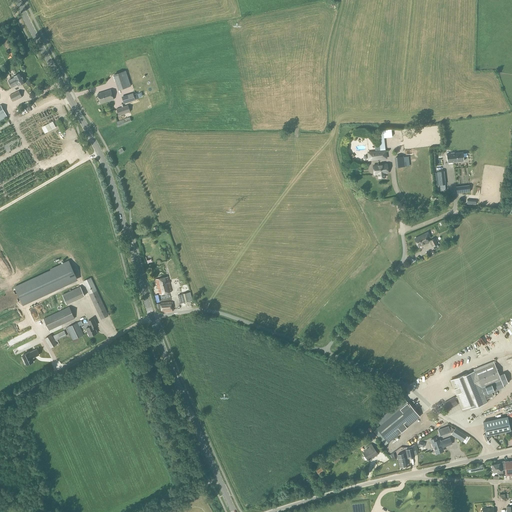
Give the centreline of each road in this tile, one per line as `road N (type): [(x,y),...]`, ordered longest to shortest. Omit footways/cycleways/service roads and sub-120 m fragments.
road 1 (unclassified): [(496,454),(406,385),(324,350),(212,310),(152,317)]
road 2 (secondary): [(152,317),(109,173),(18,0)]
road 3 (secondary): [(233,511),(152,317)]
road 4 (unclassified): [(272,511),(406,475)]
road 5 (track): [(0,402),(117,334)]
road 6 (track): [(0,210),(106,149)]
